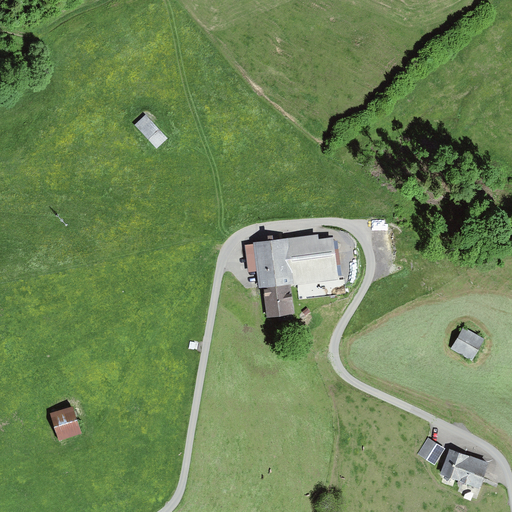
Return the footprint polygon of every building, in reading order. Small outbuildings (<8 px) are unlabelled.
[(148,112),(135,123),(154,145),(167,134),(148,112)] [(349,232),(247,244),(251,272),(264,270),(270,316),(301,313),(300,297),(356,291),(349,232)] [(491,341),(468,329),(457,349),(479,361),(491,341)] [(81,409),(55,417),(62,443),(89,435),(81,409)] [(438,462),(448,444),(430,434),(420,452),(438,462)] [(499,467),(454,454),(447,477),(492,490),(499,467)]
